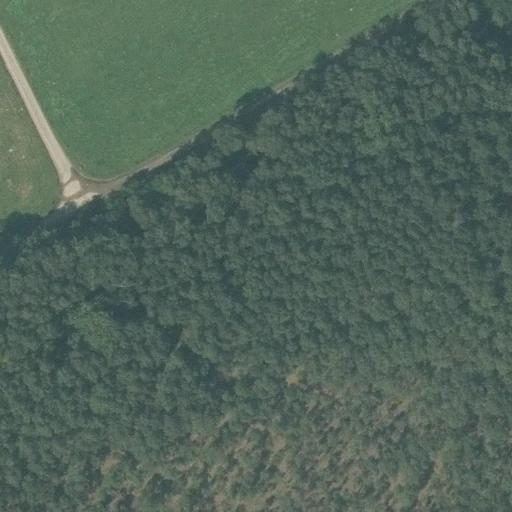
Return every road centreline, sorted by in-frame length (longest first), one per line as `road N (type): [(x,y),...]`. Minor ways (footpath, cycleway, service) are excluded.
road 1 (track): [(0,248),(78,199),(147,173),(439,0)]
road 2 (track): [(0,37),(78,199)]
